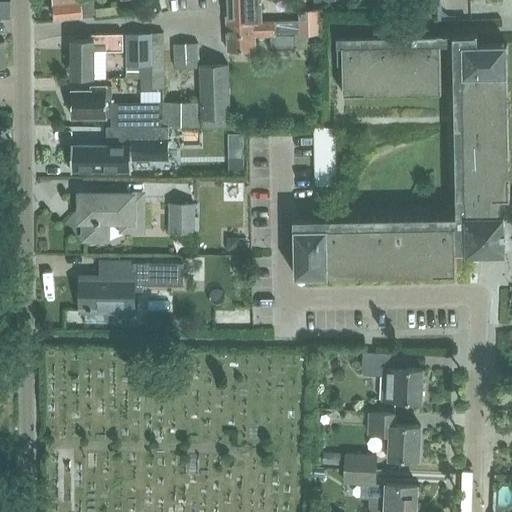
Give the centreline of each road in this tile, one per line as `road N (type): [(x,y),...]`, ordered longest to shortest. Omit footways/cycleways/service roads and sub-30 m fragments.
road 1 (unclassified): [(29,511),(25,30)]
road 2 (residential): [(482,306),(282,311),(276,148)]
road 3 (residential): [(213,20),(25,30)]
road 4 (unclassified): [(474,438),(482,306)]
